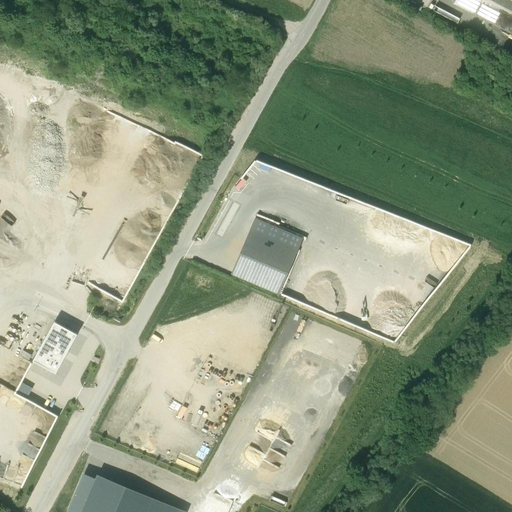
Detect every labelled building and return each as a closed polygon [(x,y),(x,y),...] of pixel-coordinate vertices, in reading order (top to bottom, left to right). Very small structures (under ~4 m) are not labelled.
[(511,0),(454,0),(454,2),(511,32),(511,0)] [(258,220),(235,273),(285,295),(308,242),(258,220)] [(205,235),(219,242),(225,231),(211,223),(205,235)] [(16,305),(3,337),(16,343),(30,310),(16,305)] [(77,333),(55,321),(33,360),(55,372),(77,333)] [(96,481),(84,475),(68,511),(186,511),(187,511),(99,474),(96,481)]
